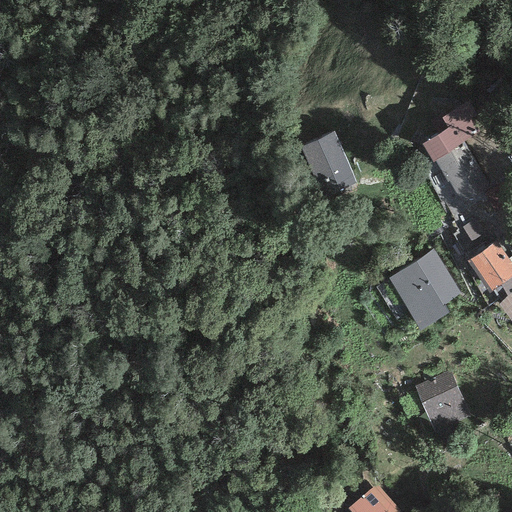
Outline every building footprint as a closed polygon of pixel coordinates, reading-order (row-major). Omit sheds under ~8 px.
[(478,113),(469,98),(441,114),(447,125),(421,139),(432,158),(436,156),(464,140),(479,132),(471,117),(478,113)] [(334,130),(303,143),(325,196),(356,183),(334,130)] [(464,140),(436,156),(462,201),(490,185),(464,140)] [(511,261),(497,238),(471,255),(492,288),(501,282),(511,275),(511,261)] [(435,248),(388,275),(419,328),(450,310),(444,301),(460,292),(435,248)] [(511,275),(501,282),(507,295),(498,302),(511,316),(511,315),(511,275)] [(449,371),(416,383),(435,432),(468,420),(449,371)] [(399,511),(377,487),(349,511),(399,511)]
